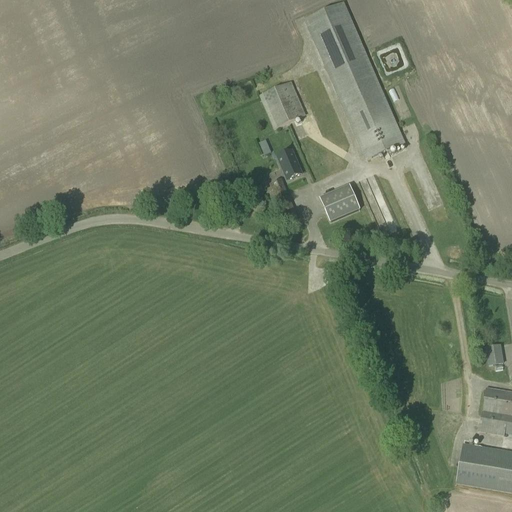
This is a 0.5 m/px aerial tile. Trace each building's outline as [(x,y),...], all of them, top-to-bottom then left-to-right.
[(366,162),(404,145),(344,5),(306,21),(366,162)] [(274,131),(304,117),(289,84),(259,98),(274,131)] [(292,151),(276,158),(286,183),(303,176),(292,151)] [(390,156),(386,158),(392,170),(396,168),(390,156)] [(375,178),(370,180),(378,199),(383,196),(375,178)] [(281,181),(266,187),(273,203),(288,197),(281,181)] [(349,187),(319,200),(330,224),(360,211),(349,187)] [(294,213),(280,219),(282,224),(297,218),(294,213)] [(490,366),(504,365),(503,346),(489,346),(490,366)] [(511,394),(486,390),(478,434),(504,438),(504,435),(511,436),(511,394)] [(511,494),(511,454),(463,446),(456,485),(511,494)]
